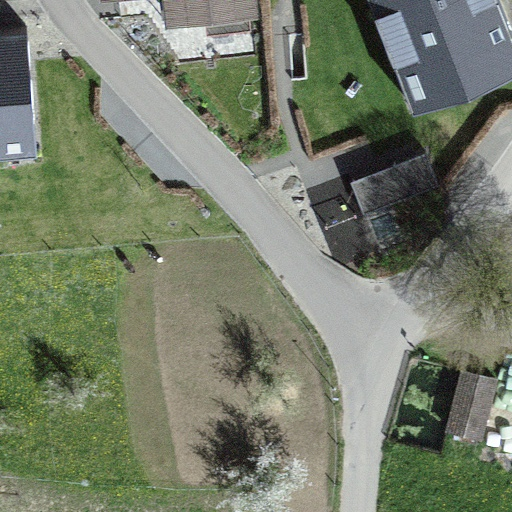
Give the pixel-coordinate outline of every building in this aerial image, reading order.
[(84,0),(86,8),(147,2),(150,35),(251,25),(248,0),(84,0)] [(511,5),(510,0),(378,0),(416,98),(511,62),(511,5)] [(32,18),(0,20),(0,145),(41,143),(32,18)] [(430,142),(357,174),(371,207),(444,175),(430,142)] [(492,388),(455,379),(441,439),(478,448),(492,388)]
